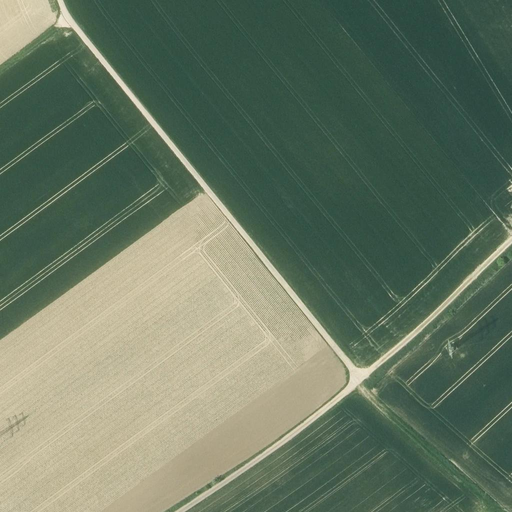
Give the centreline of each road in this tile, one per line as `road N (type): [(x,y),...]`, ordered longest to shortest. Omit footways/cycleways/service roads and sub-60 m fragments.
road 1 (track): [(60,0),(67,19),(360,380)]
road 2 (track): [(511,244),(354,385),(179,511)]
road 3 (track): [(489,511),(354,385)]
